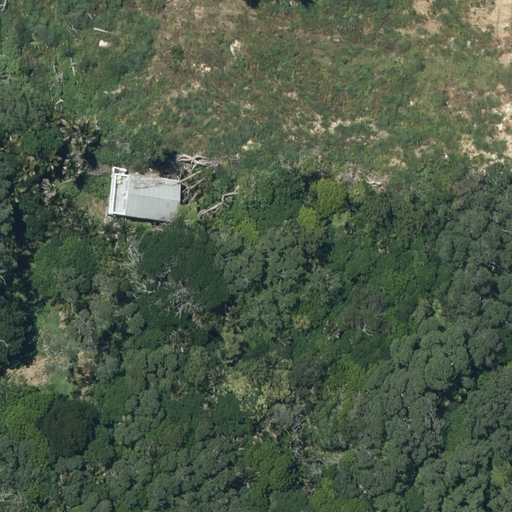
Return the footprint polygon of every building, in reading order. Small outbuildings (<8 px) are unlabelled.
[(34,0),(2,0),(13,22),(39,10),(34,0)] [(143,0),(92,0),(87,38),(137,45),(143,0)] [(18,63),(26,35),(0,27),(0,74),(38,85),(42,69),(18,63)] [(170,186),(115,181),(112,222),(166,227),(170,186)] [(76,332),(9,330),(6,396),(74,399),(76,332)]
